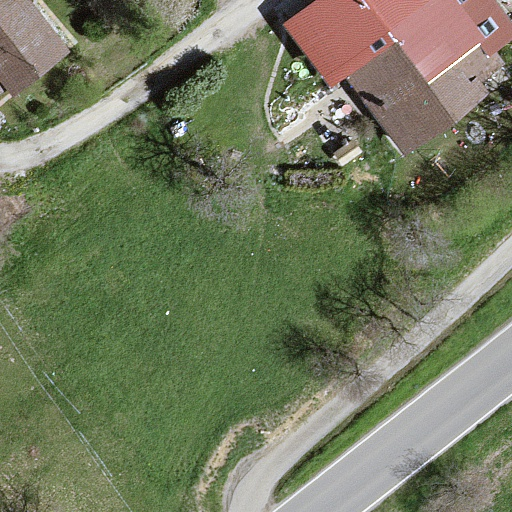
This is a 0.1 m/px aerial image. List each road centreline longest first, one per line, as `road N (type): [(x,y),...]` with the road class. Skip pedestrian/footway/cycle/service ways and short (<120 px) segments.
road 1 (residential): [(248,511),(269,465),(511,250)]
road 2 (residential): [(264,0),(111,108),(43,145),(0,154)]
road 3 (tertiary): [(316,511),(511,357)]
